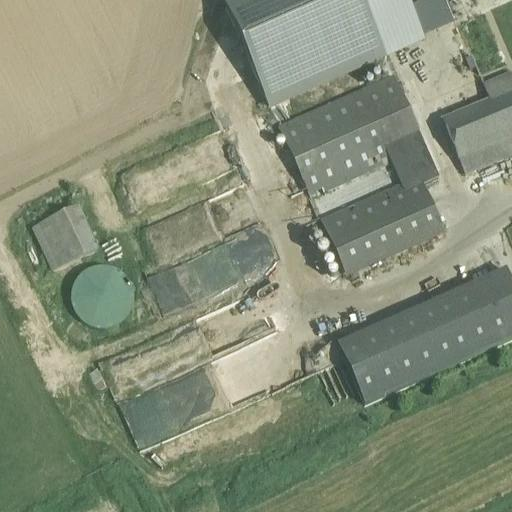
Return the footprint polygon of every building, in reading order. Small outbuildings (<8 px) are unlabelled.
[(157,162),(386,61),(359,0),(178,0),(101,34),(157,162)] [(462,39),(444,48),(453,67),(471,58),(462,39)] [(320,223),(353,298),(452,254),(423,188),(439,181),(394,78),(278,128),(310,200),(390,165),(400,188),(320,223)] [(511,93),(441,123),(464,177),(511,157),(511,93)] [(32,229),(51,274),(101,253),(81,208),(32,229)] [(119,275),(113,271),(106,270),(99,270),(93,271),(87,274),(81,277),(75,284),(72,291),(71,298),(70,306),(72,314),(77,320),(82,325),(88,329),(93,331),(101,332),(109,332),(116,329),(123,325),(128,319),(131,310),(133,302),(132,293),(129,286),(125,280),(119,275)] [(511,343),(511,287),(505,272),(464,290),(491,352),(511,343)]
